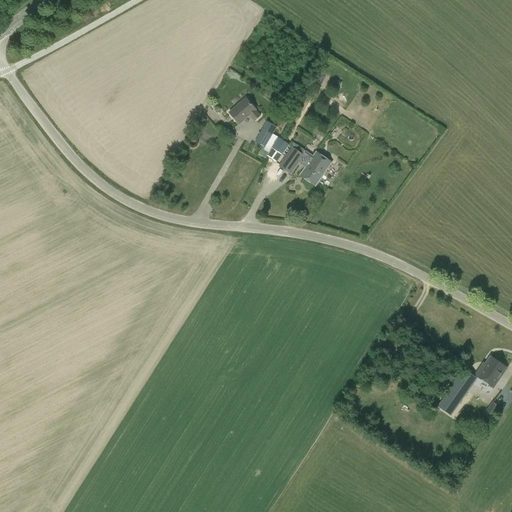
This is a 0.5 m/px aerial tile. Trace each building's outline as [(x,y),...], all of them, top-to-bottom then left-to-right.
[(383,111),(393,116),(399,102),(389,97),(383,111)] [(239,125),(249,116),(254,122),(261,116),(256,110),(246,98),(229,113),(239,125)] [(255,142),(263,147),(258,154),(265,158),(266,156),(278,138),(273,134),(277,127),(267,121),(263,128),(263,127),(255,142)] [(287,143),(278,138),(266,156),(276,163),(282,154),(280,153),(287,143)] [(291,175),(304,155),(292,147),(279,166),(291,175)] [(332,163),(316,152),(299,176),(315,186),(332,163)] [(328,170),(341,181),(347,173),(334,162),(328,170)] [(491,357),(485,366),(483,364),(475,376),(477,377),(492,387),(506,367),(491,357)] [(465,369),(439,407),(450,415),(467,391),(477,378),(465,369)]
